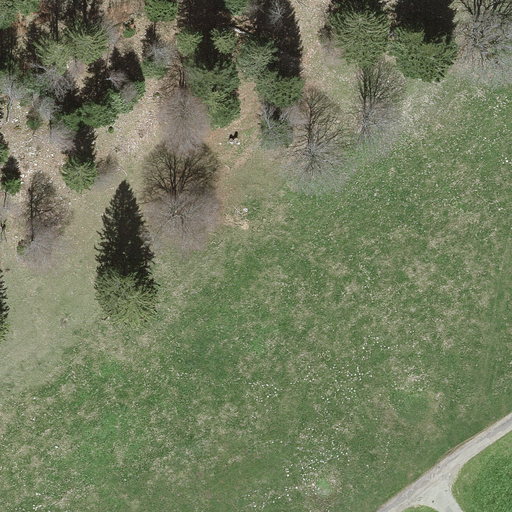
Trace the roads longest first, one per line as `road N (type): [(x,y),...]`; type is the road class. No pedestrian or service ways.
road 1 (track): [(464,462),(511,224)]
road 2 (unclassified): [(511,428),(399,511)]
